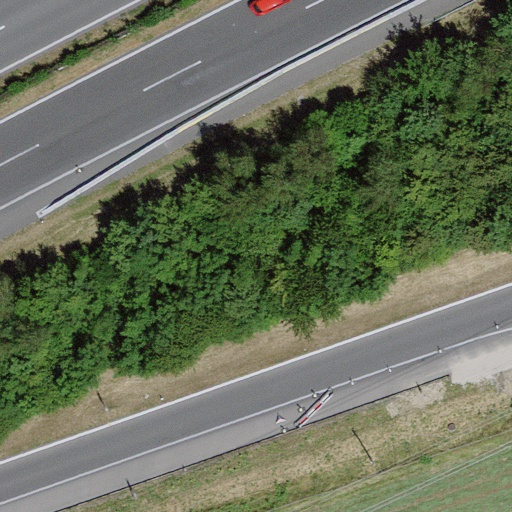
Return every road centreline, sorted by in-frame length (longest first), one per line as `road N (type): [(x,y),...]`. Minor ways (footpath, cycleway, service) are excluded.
road 1 (motorway): [(0,485),(511,307)]
road 2 (motorway): [(0,166),(323,0)]
